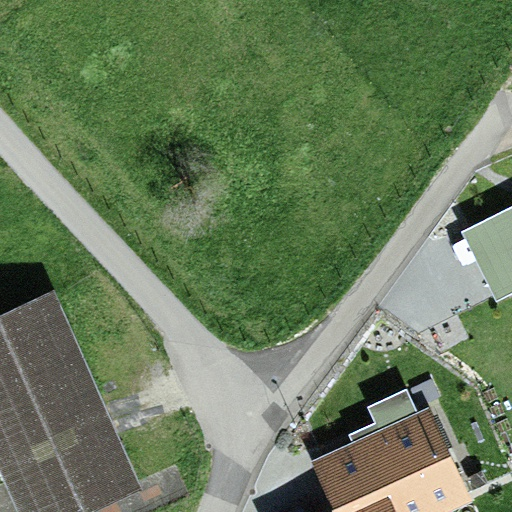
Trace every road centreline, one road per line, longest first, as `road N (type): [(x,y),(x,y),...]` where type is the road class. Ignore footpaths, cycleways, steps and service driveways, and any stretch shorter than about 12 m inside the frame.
road 1 (residential): [(0,123),(258,417)]
road 2 (residential): [(511,132),(500,134),(258,417)]
